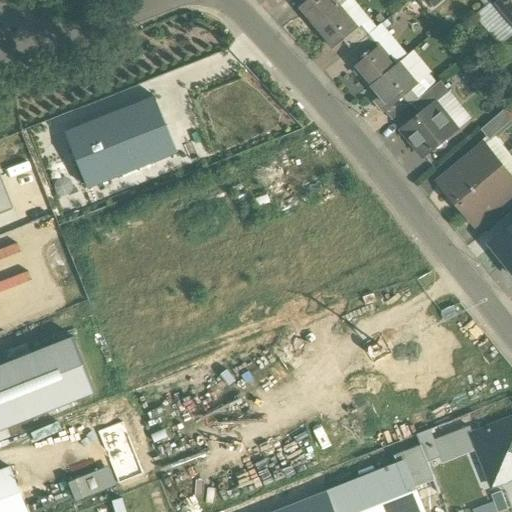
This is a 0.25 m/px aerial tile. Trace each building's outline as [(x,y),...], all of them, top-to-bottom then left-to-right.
[(339,7),(333,0),(301,0),(297,4),(316,27),(339,7)] [(511,0),(492,0),(492,1),(511,24),(511,0)] [(511,37),(511,24),(492,1),(476,14),(502,45),(511,37)] [(356,27),(339,7),(316,27),(333,47),(342,40),(356,27)] [(356,27),(342,40),(350,50),(369,35),(360,24),(356,27)] [(406,56),(380,25),(369,35),(376,43),(394,66),(400,61),(406,56)] [(369,35),(350,50),(357,58),(376,43),(369,35)] [(394,66),(376,43),(357,58),(352,62),(371,85),(394,66)] [(427,75),(409,54),(406,56),(400,61),(418,83),(427,75)] [(418,83),(400,61),(394,66),(412,88),(418,83)] [(412,88),(394,66),(371,85),(380,97),(389,107),(412,88)] [(435,85),(427,75),(418,83),(412,88),(420,97),(435,85)] [(449,92),(440,81),(435,85),(420,97),(412,104),(420,114),(434,103),(435,104),(449,92)] [(470,119),(449,92),(435,104),(456,131),(470,119)] [(389,107),(380,97),(376,101),(384,111),(389,107)] [(67,132),(88,188),(177,154),(155,98),(67,132)] [(435,104),(434,103),(420,114),(402,129),(424,156),(456,131),(435,104)] [(511,121),(503,111),(481,130),(489,140),(490,141),(495,137),(511,121)] [(511,157),(511,156),(495,137),(490,141),(489,140),(483,145),(501,167),(511,157)] [(483,145),(439,181),(457,203),(501,167),(483,145)] [(511,157),(501,167),(511,180),(511,157)] [(511,180),(501,167),(457,203),(475,224),(511,194),(511,180)] [(511,227),(491,244),(505,262),(511,256),(511,227)] [(394,358),(417,412),(486,382),(462,328),(394,358)] [(76,337),(0,366),(0,431),(98,393),(76,337)] [(277,401),(301,457),(394,417),(371,362),(277,401)] [(478,448),(494,487),(511,479),(511,419),(473,436),(478,448)] [(434,442),(441,459),(442,463),(478,448),(473,436),(469,427),(434,442)] [(441,459),(434,442),(430,431),(417,436),(421,445),(400,453),(404,462),(414,487),(433,479),(427,464),(441,459)] [(404,462),(329,492),(337,511),(424,511),(414,487),(404,462)] [(111,465),(87,474),(93,492),(117,483),(111,465)] [(29,511),(13,467),(0,471),(0,511),(29,511)] [(337,511),(329,492),(277,511),(337,511)]
